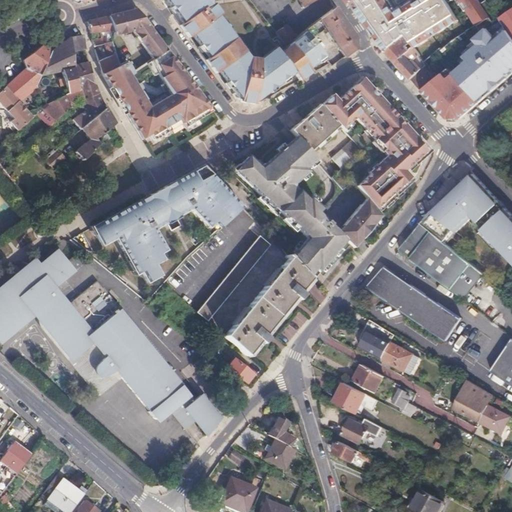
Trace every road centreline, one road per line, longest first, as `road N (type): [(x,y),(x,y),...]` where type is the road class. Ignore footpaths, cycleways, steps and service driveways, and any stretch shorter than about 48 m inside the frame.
road 1 (residential): [(453,144),(405,216),(298,344),(294,375)]
road 2 (residential): [(223,112),(145,2),(58,16)]
road 3 (tertiary): [(160,511),(0,372)]
road 4 (residential): [(294,375),(265,390),(221,436),(169,511)]
road 5 (residential): [(223,112),(267,121),(371,55)]
road 6 (residential): [(333,511),(294,375)]
road 7 (residential): [(371,55),(453,144)]
